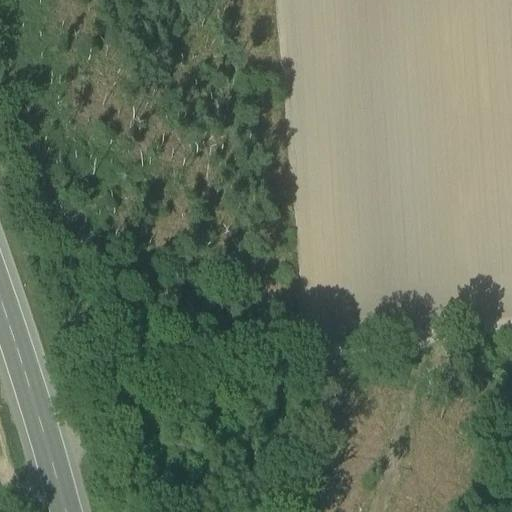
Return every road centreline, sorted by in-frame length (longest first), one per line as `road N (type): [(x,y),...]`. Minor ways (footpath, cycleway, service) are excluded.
road 1 (track): [(0,509),(55,477),(151,382),(511,334)]
road 2 (secondary): [(64,511),(0,301)]
